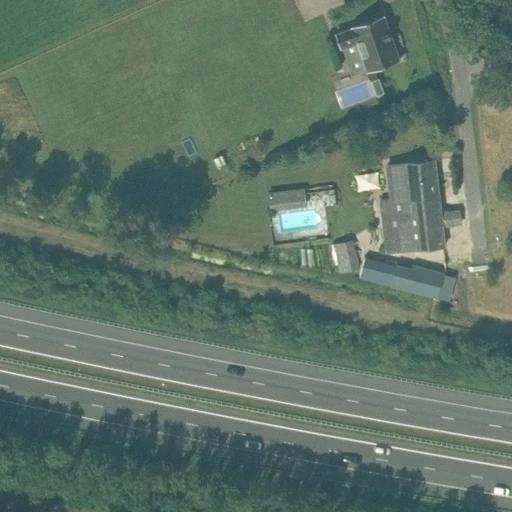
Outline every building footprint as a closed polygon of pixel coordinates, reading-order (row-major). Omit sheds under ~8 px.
[(351,28),(335,33),(340,49),(342,48),(357,42),(367,69),(368,71),(400,60),(383,15),(350,27),(351,28)] [(379,78),(371,80),(377,95),(384,92),(379,78)] [(391,216),(381,216),(386,253),(444,247),(442,226),(440,209),(434,158),(385,164),(391,216)] [(279,191),(268,193),(271,211),(281,210),(279,191)] [(337,266),(338,272),(359,267),(352,239),(331,244),(337,266)] [(391,284),(390,285),(412,290),(438,297),(444,274),(444,273),(412,264),(411,268),(397,265),(396,264),(391,284)]
